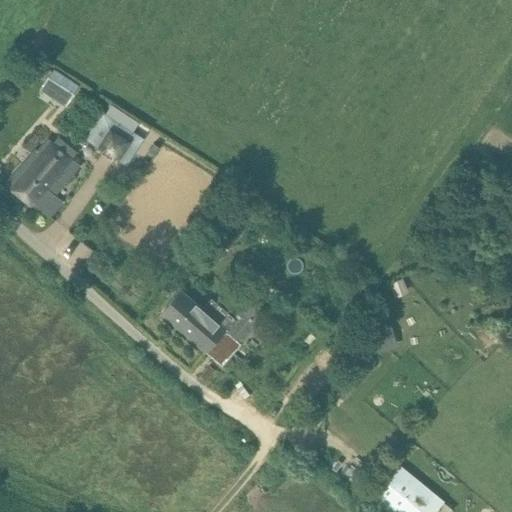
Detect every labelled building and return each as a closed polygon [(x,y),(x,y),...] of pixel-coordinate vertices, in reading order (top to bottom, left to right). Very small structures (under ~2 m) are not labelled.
[(35,63),(31,77),(42,80),(46,66),(35,63)] [(54,72),(46,84),(69,99),(78,86),(55,70),(54,72)] [(86,140),(118,160),(136,131),(103,111),(86,140)] [(55,195),(80,164),(50,140),(39,152),(37,150),(7,184),(39,210),(40,208),(50,216),(62,201),(55,195)] [(162,313),(223,366),(266,316),(249,302),(234,319),(212,299),(203,309),(181,290),(162,313)] [(298,317),(286,333),(300,344),(303,340),(308,344),(317,332),(298,317)] [(494,333),(497,321),(484,317),(481,330),(494,333)] [(382,329),(365,334),(372,354),(388,349),(382,329)] [(396,461),(368,495),(389,511),(435,511),(445,501),(396,461)]
